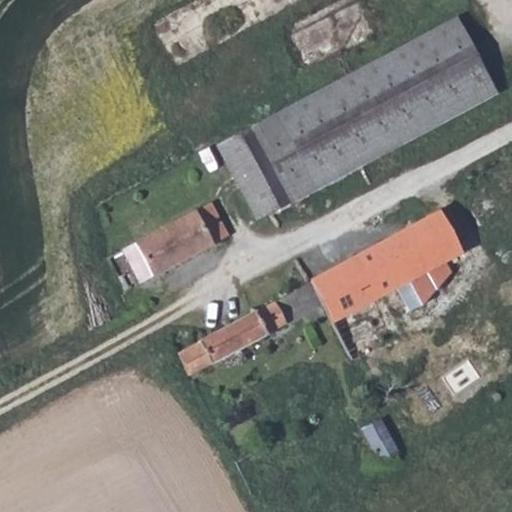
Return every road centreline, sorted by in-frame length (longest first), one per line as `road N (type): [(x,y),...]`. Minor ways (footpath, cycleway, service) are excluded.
road 1 (unclassified): [(511,140),(196,305)]
road 2 (track): [(196,305),(0,409)]
